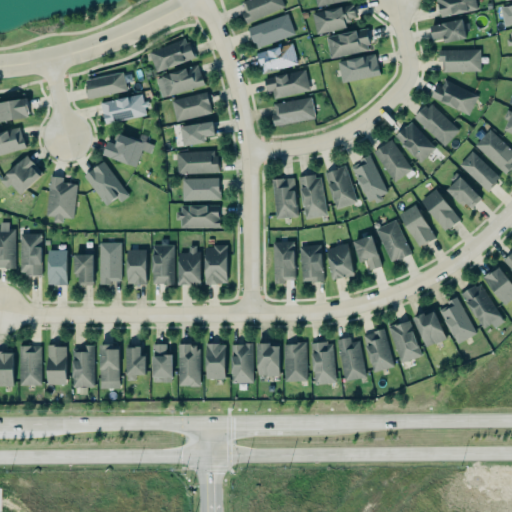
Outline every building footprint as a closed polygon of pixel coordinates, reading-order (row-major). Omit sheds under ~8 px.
[(239,2),(243,0),(280,0),(283,7),(244,23),(239,13),(243,12),(239,2)] [(435,0),(439,18),(476,10),(474,0),(435,0)] [(315,34),(345,28),(344,21),(355,19),(352,5),(311,13),(315,34)] [(245,28),(285,13),(292,34),(255,47),(253,42),(251,43),(245,28)] [(465,40),(463,21),(430,25),(432,40),(443,39),(443,43),(465,40)] [(323,36),(365,28),(368,41),(367,41),(368,45),(365,45),(366,51),(361,52),(361,51),(344,54),(345,55),(328,59),(323,36)] [(182,38),(146,52),(154,73),(194,57),(188,42),(184,43),(182,38)] [(256,52),(261,73),(296,66),(292,45),(256,52)] [(478,48),(436,49),(436,61),(440,61),(440,71),(479,71),(478,48)] [(372,54),(375,70),(377,70),(378,75),(339,83),(335,61),(372,54)] [(203,85),(197,65),(154,78),(160,98),(203,85)] [(264,92),(270,90),(271,98),(307,90),(303,68),(262,78),(264,92)] [(125,93),(123,74),(85,79),(87,98),(125,93)] [(428,96),(438,101),(438,102),(466,115),(476,95),(443,79),(439,86),(434,84),(428,96)] [(170,101),(175,122),(211,113),(205,92),(170,101)] [(104,124),(147,115),(142,94),(99,103),(104,124)] [(0,122),(28,117),(24,98),(0,102),(0,122)] [(273,126),(314,119),(310,98),(272,104),(274,114),(271,115),(273,126)] [(411,116),(422,105),(425,108),(429,104),(457,130),(442,146),(411,116)] [(505,109),(511,112),(511,135),(502,130),(507,122),(501,118),(505,109)] [(178,124),(182,145),(215,139),(212,118),(178,124)] [(419,163),(435,148),(410,121),(394,136),(419,163)] [(0,155),(25,148),(18,127),(0,132),(0,155)] [(487,128),(511,151),(511,159),(509,163),(511,165),(503,174),(471,144),(487,128)] [(101,156),(133,168),(143,144),(117,134),(113,145),(106,142),(101,156)] [(371,152),(389,139),(409,169),(391,182),(382,168),(381,169),(380,167),(381,166),(371,152)] [(173,152),(212,150),(212,155),(215,155),(216,172),(175,174),(173,152)] [(470,151),(495,176),(492,180),(495,183),(486,192),(457,163),(470,151)] [(348,167),(358,162),(357,159),(367,154),(385,192),(378,195),(380,200),(373,203),(371,198),(366,201),(348,167)] [(19,195),(42,174),(25,156),(0,178),(0,181),(7,189),(10,186),(19,195)] [(80,175),(101,160),(127,194),(117,202),(113,197),(103,205),(80,175)] [(342,164),(355,202),(334,209),(322,173),(335,169),(334,167),(342,164)] [(460,206),(463,203),(468,209),(479,198),(454,172),(447,178),(451,183),(444,190),(460,206)] [(313,177),(318,176),(324,215),(303,219),(296,177),(304,176),(312,174),(313,177)] [(48,175),(61,177),(60,182),(75,183),(71,218),(60,216),(60,223),(51,222),(52,216),(43,215),(48,175)] [(181,201),(219,200),(218,178),(181,179),(181,201)] [(271,180),(275,219),(297,217),(292,178),(271,180)] [(459,220),(435,189),(420,201),(443,232),(459,220)] [(171,208),(176,208),(176,202),(210,202),(210,207),(221,207),(221,221),(219,223),(219,230),(181,229),(176,220),(171,220),(171,208)] [(434,238),(414,205),(398,214),(418,248),(434,238)] [(372,228),(391,219),(408,254),(390,263),(372,228)] [(0,221),(7,221),(7,228),(13,228),(13,267),(3,268),(3,266),(0,266),(0,221)] [(41,275),(40,234),(18,234),(19,275),(41,275)] [(379,268),(373,236),(353,240),(358,263),(366,261),(367,270),(379,268)] [(150,283),(150,245),(158,245),(158,238),(165,238),(165,244),(172,244),(172,285),(161,285),(161,283),(150,283)] [(203,285),(219,284),(219,282),(225,283),(224,245),(211,244),(211,238),(205,238),(205,247),(202,247),(203,285)] [(270,242),(291,241),(292,279),(282,279),(282,284),(272,284),(270,242)] [(120,281),(120,243),(98,243),(98,285),(110,285),(110,281),(120,281)] [(297,246),(318,244),(322,281),(309,283),(309,280),(300,281),(297,246)] [(331,280),(353,276),(347,244),(325,248),(331,280)] [(198,246),(187,246),(188,253),(177,253),(178,286),(200,285),(198,246)] [(66,285),(66,251),(47,250),(46,285),(66,285)] [(145,250),(126,250),(126,284),(145,285),(145,250)] [(511,252),(502,260),(511,271),(511,252)] [(72,255),(91,255),(91,285),(76,285),(76,277),(72,277),(72,255)] [(479,278),(491,268),(492,270),(496,266),(511,285),(511,297),(502,306),(479,278)] [(482,330),(490,324),(493,328),(503,323),(479,283),(460,294),(482,330)] [(456,344),(475,334),(456,298),(437,308),(456,344)] [(408,319),(421,312),(423,315),(431,311),(445,338),(423,349),(408,319)] [(399,364),(420,357),(408,320),(387,327),(399,364)] [(393,367),(383,329),(361,335),(372,373),(393,367)] [(334,339),(341,338),(347,337),(348,342),(356,340),(363,377),(342,381),(334,339)] [(309,342),(324,341),(325,344),(330,344),(334,381),(313,383),(309,342)] [(204,343),(204,379),(223,379),(223,343),(204,343)] [(46,344),(53,344),(53,346),(64,346),(64,383),(46,384),(46,344)] [(71,348),(81,348),(81,344),(92,344),(92,386),(71,386),(71,348)] [(100,389),(119,389),(118,344),(99,345),(100,389)] [(124,344),(139,344),(139,356),(143,356),(143,375),(133,375),(133,380),(125,380),(124,344)] [(150,344),(150,378),(151,382),(168,382),(170,377),(170,355),(165,355),(165,344),(150,344)] [(229,344),(249,344),(250,383),(229,383),(229,344)] [(255,345),(267,344),(267,347),(277,347),(277,375),(255,376),(255,345)] [(283,344),(283,382),(306,381),(305,344),(283,344)] [(177,386),(199,386),(199,345),(178,345),(177,386)] [(17,346),(39,346),(39,385),(17,384),(17,346)] [(0,353),(11,352),(11,370),(11,386),(0,386),(0,353)]
